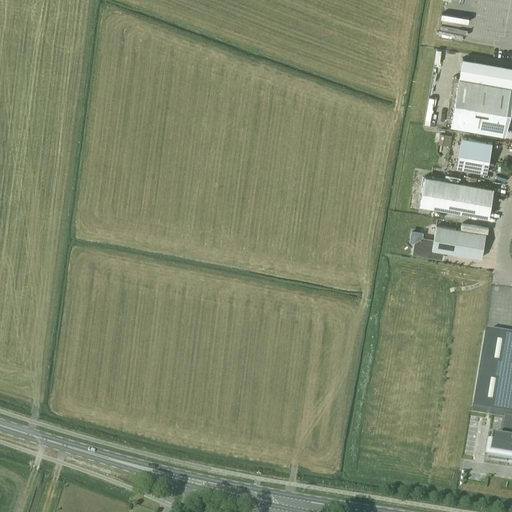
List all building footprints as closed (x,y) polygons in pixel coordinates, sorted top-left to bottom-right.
[(450,125),(502,134),(510,86),(459,77),(450,125)] [(438,144),(446,145),(447,134),(439,133),(438,144)] [(462,137),(457,166),(486,172),(492,142),(462,137)] [(419,204),(488,216),(493,188),(424,176),(419,204)] [(442,250),(481,257),(486,233),(436,224),(433,240),(420,237),(420,236),(419,233),(415,232),(413,234),(412,237),(414,239),(416,240),(414,252),(441,257),(442,250)] [(511,296),(492,293),(472,411),(505,417),(501,440),(492,439),(489,457),(511,460),(511,296)]
